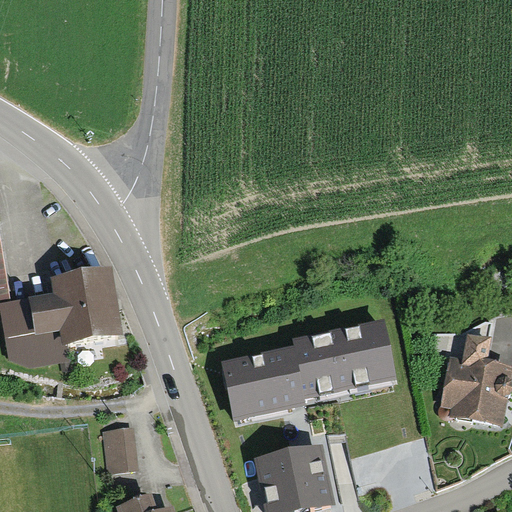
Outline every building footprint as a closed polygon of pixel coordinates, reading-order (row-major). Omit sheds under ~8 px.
[(0,240),(0,313),(2,313),(1,308),(11,307),(0,240)] [(125,342),(112,274),(52,283),(54,299),(11,307),(1,308),(2,313),(12,372),(74,365),(71,352),(125,342)] [(296,353),(225,369),(238,428),(308,413),(306,405),(400,383),(387,326),(295,347),(296,353)] [(458,413),(456,424),(508,435),(511,414),(511,373),(468,365),(467,374),(455,372),(447,411),(458,413)] [(107,436),(110,480),(142,478),(138,434),(107,436)] [(300,461),(255,470),(264,511),(334,511),(323,456),(300,461)] [(116,511),(175,511),(174,509),(167,511),(159,511),(154,497),(116,511)]
